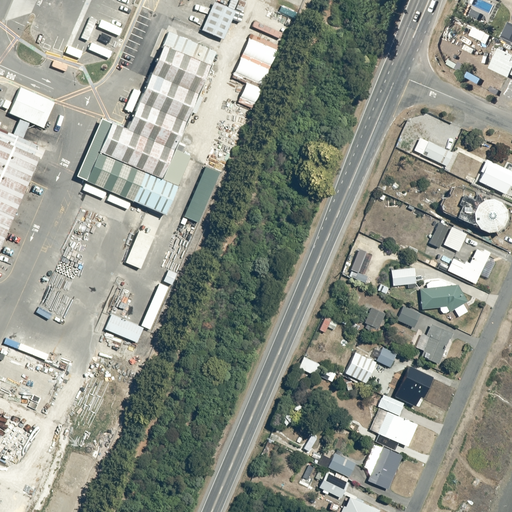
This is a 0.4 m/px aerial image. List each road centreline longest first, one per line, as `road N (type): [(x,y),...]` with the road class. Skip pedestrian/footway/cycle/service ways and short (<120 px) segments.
road 1 (trunk): [(372,0),(145,511)]
road 2 (trunk): [(210,511),(396,73)]
road 3 (residential): [(511,275),(411,511)]
road 4 (residential): [(511,121),(396,73)]
